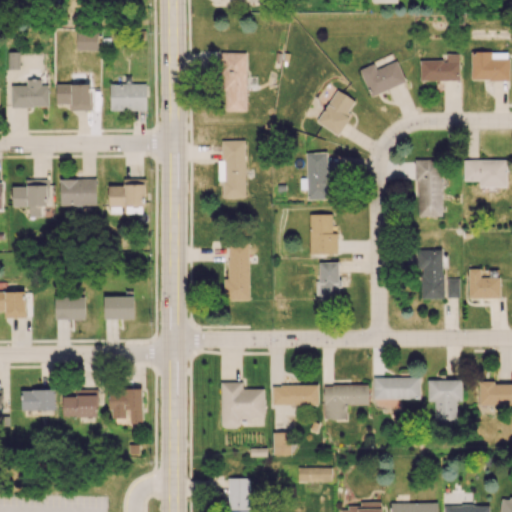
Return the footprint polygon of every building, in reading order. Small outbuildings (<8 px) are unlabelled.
[(97,50),(98,31),(76,31),(76,50),(97,50)] [(509,80),(509,51),(470,51),(470,79),(509,80)] [(18,52),(9,52),(9,69),(19,69),(18,52)] [(245,111),(246,52),(222,52),(221,110),(245,111)] [(459,80),(459,53),(446,53),(446,60),(419,60),(419,80),(459,80)] [(375,68),(373,63),(360,68),(369,95),(404,83),(397,61),(375,68)] [(26,81),(26,85),(10,85),(11,107),(48,106),(48,80),(26,81)] [(56,104),(69,104),(69,110),(90,109),(90,83),(55,84),(56,104)] [(110,110),(146,110),(145,83),(109,83),(110,110)] [(338,134),(356,100),(334,89),(317,123),(338,134)] [(244,139),(221,140),(221,161),(217,161),(217,179),(221,179),(222,198),(245,197),(244,139)] [(305,152),(306,178),(300,178),(300,189),(306,189),(307,199),(328,199),(327,152),(305,152)] [(416,216),(441,215),(440,158),(415,159),(416,216)] [(463,160),(463,180),(478,180),(479,187),(507,186),(506,159),(463,160)] [(60,205),(96,205),(95,178),(59,179),(60,205)] [(107,185),(108,206),(144,206),(144,178),(123,178),(123,185),(107,185)] [(48,179),(26,179),(26,186),(12,186),(11,205),(48,206),(48,179)] [(331,213),(309,214),(309,253),(337,253),(336,233),(331,233),(331,213)] [(249,300),(248,242),(227,242),(228,278),(223,278),(223,300),(249,300)] [(441,249),(416,249),(416,268),(421,268),(421,298),(445,298),(445,297),(459,297),(459,278),(442,278),(441,249)] [(338,262),(318,262),(318,275),(316,275),(316,298),(338,299),(338,262)] [(468,298),(500,298),(499,277),(480,277),(480,268),(467,268),(468,298)] [(4,318),(25,317),(24,290),(0,290),(0,310),(3,311),(4,318)] [(85,297),(54,296),(54,318),(84,319),(85,297)] [(133,296),(103,296),(104,319),(133,318),(133,296)] [(373,398),(419,399),(420,377),(373,376),(373,398)] [(461,379),(426,380),(427,400),(433,400),(434,423),(456,422),(456,400),(461,400),(461,379)] [(511,382),(478,382),(478,405),(511,405),(511,382)] [(271,385),(271,405),(317,404),(317,384),(271,385)] [(368,385),(323,384),(323,418),(346,418),(346,404),(367,404),(368,385)] [(61,396),(62,417),(97,416),(96,388),(77,389),(77,395),(61,396)] [(127,423),(141,423),(142,389),(109,388),(108,417),(127,418),(127,423)] [(54,389),(21,390),(21,415),(54,414),(54,389)] [(290,454),(290,433),(272,433),(272,454),(290,454)] [(297,481),(331,481),(331,467),(297,466),(297,481)] [(249,478),(228,477),(227,509),(248,510),(249,478)] [(511,511),(511,498),(501,497),(499,511),(511,511)] [(381,511),(382,502),(347,503),(347,509),(339,509),(339,511),(381,511)] [(437,511),(437,502),(389,502),(389,511),(437,511)]
